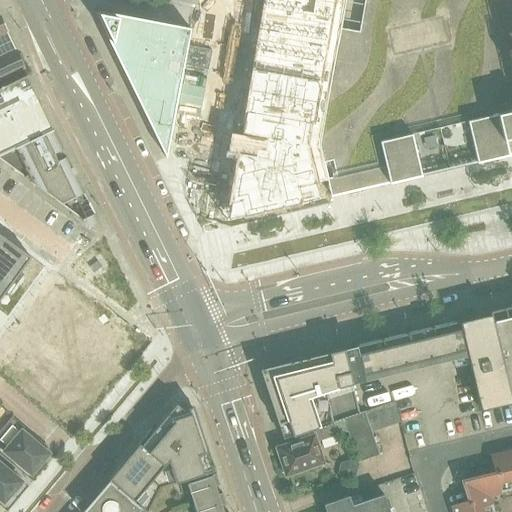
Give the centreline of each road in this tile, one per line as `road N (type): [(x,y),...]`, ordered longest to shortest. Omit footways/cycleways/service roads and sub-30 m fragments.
road 1 (secondary): [(205,347),(32,0)]
road 2 (unclassified): [(422,281),(265,315),(205,347)]
road 3 (unclassified): [(205,347),(55,511)]
road 4 (secondary): [(260,511),(205,347)]
road 5 (residential): [(440,511),(431,463),(442,452),(511,436)]
